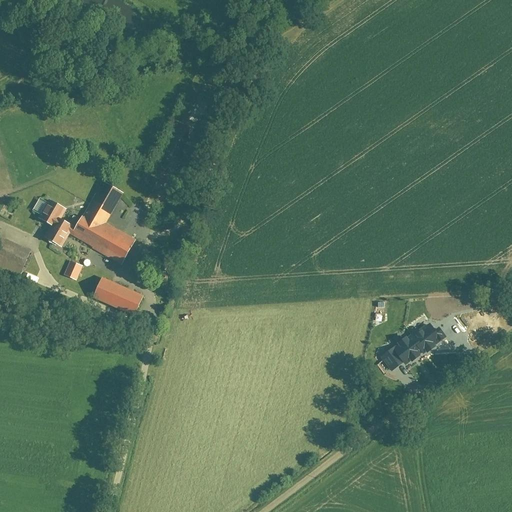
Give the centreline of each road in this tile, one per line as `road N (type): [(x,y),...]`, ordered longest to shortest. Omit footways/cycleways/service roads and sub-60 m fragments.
road 1 (residential): [(264,511),(511,325)]
road 2 (track): [(341,0),(282,42),(153,63)]
road 3 (track): [(108,511),(153,335)]
